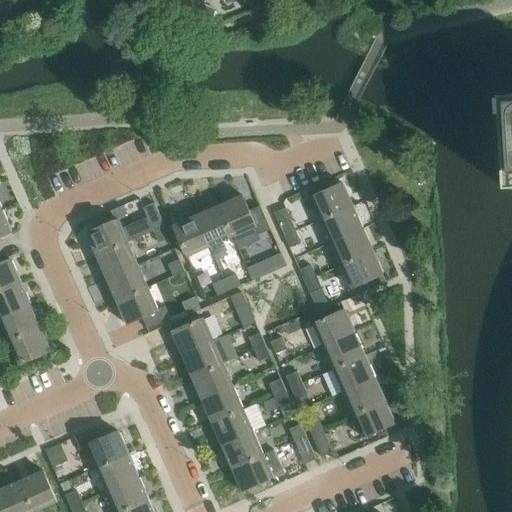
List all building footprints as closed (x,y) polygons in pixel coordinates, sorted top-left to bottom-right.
[(185,8),(184,10),(195,15),(200,3),(193,0),(188,2),(185,8)] [(201,5),(196,16),(210,22),(211,21),(215,11),(201,5)] [(511,95),(501,96),(502,115),(506,188),(511,187),(511,95)] [(311,198),(322,221),(353,207),(343,184),(311,198)] [(243,196),(220,206),(233,238),(256,228),(259,235),(271,230),(261,207),(250,212),(243,196)] [(143,209),(154,232),(165,227),(155,204),(143,209)] [(220,206),(197,216),(211,248),(233,238),(220,206)] [(353,207),(322,221),(332,244),(363,229),(353,207)] [(124,208),(112,214),(115,221),(118,220),(127,216),(124,208)] [(275,214),(285,238),(297,232),(286,209),(275,214)] [(0,238),(12,234),(2,210),(0,211),(0,238)] [(211,248),(197,216),(173,227),(187,258),(211,248)] [(87,234),(97,257),(128,243),(118,220),(115,221),(87,234)] [(165,227),(154,232),(159,243),(170,238),(165,227)] [(363,229),(332,244),(342,266),(373,252),(363,229)] [(297,232),(285,238),(290,249),(302,244),(297,232)] [(128,243),(97,257),(107,280),(138,266),(128,243)] [(373,252),(342,266),(352,290),(383,275),(373,252)] [(282,254),(248,269),(253,281),(287,266),(282,254)] [(0,292),(21,283),(11,260),(0,264),(0,292)] [(168,265),(174,277),(185,272),(180,260),(168,265)] [(138,266),(107,280),(117,302),(148,288),(138,266)] [(300,271),(305,282),(317,277),(311,266),(300,271)] [(236,275),(225,280),(230,291),(241,286),(236,275)] [(317,277),(305,282),(310,294),(322,289),(317,277)] [(230,291),(225,280),(213,285),(218,296),(230,291)] [(21,283),(0,292),(0,319),(31,306),(21,283)] [(148,288),(117,302),(127,326),(143,319),(148,330),(171,320),(166,307),(158,310),(148,288)] [(242,293),(231,298),(236,309),(248,305),(242,293)] [(31,306),(0,319),(10,342),(41,329),(31,306)] [(313,324),(323,347),(355,334),(345,310),(313,324)] [(172,332),(182,356),(214,342),(204,318),(172,332)] [(41,329),(10,342),(20,366),(51,352),(41,329)] [(249,339),(254,351),(266,346),(261,334),(249,339)] [(355,334),(323,347),(333,370),(365,356),(355,334)] [(283,338),(271,343),(276,355),(288,350),(283,338)] [(214,342),(182,356),(192,378),(224,364),(214,342)] [(266,346),(254,351),(260,362),(271,357),(266,346)] [(365,356),(333,370),(344,393),(375,379),(365,356)] [(224,364),(192,378),(202,401),(234,387),(224,364)] [(286,377),(292,389),(303,384),(298,372),(286,377)] [(375,379),(344,393),(354,415),(385,402),(375,379)] [(270,385),(275,396),(286,391),(281,380),(270,385)] [(303,384),(292,389),(297,401),(308,395),(303,384)] [(234,387),(202,401),(212,424),(244,410),(234,387)] [(286,391),(275,396),(280,408),(291,403),(286,391)] [(385,402),(354,415),(364,439),(395,425),(385,402)] [(244,410),(212,424),(222,446),(254,433),(244,410)] [(307,423),(312,434),(323,429),(318,418),(307,423)] [(290,430),(295,442),(306,437),(301,425),(290,430)] [(87,447),(97,469),(129,455),(118,432),(103,438),(98,428),(75,438),(80,450),(87,447)] [(323,429),(312,434),(322,457),(333,452),(323,429)] [(254,433),(222,446),(232,469),(264,455),(254,433)] [(306,437),(295,442),(305,465),(316,460),(306,437)] [(129,455),(97,469),(107,492),(139,478),(129,455)] [(264,455),(232,469),(243,492),(274,479),(264,455)] [(44,471),(20,482),(33,511),(36,511),(57,503),(44,471)] [(139,478),(107,492),(116,511),(121,511),(149,500),(139,478)] [(33,511),(20,482),(0,490),(0,497),(6,511),(33,511)] [(66,496),(71,508),(82,503),(77,491),(66,496)] [(153,511),(149,500),(121,511),(153,511)] [(86,511),(82,503),(71,508),(72,511),(86,511)]
